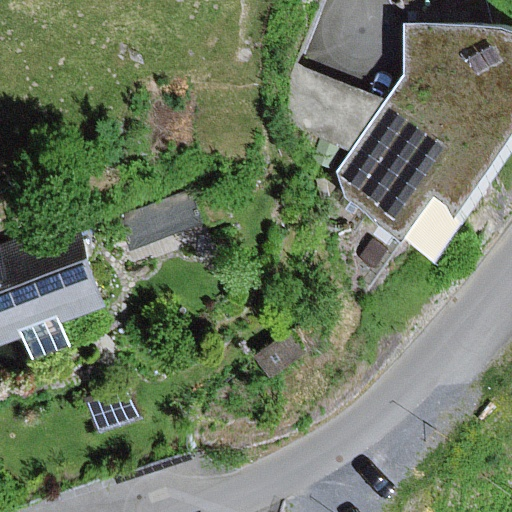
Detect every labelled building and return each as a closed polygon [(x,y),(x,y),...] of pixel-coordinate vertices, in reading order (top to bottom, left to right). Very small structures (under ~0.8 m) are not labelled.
[(511,14),(408,20),(409,66),(390,96),(355,149),(343,168),(350,195),(413,231),(437,190),(465,203),(511,137),(511,14)] [(355,149),(390,96),(298,60),(285,85),(288,125),(355,149)] [(86,216),(0,246),(0,340),(29,330),(37,353),(77,339),(69,316),(115,299),(86,216)] [(373,238),(360,257),(376,269),(389,250),(373,238)] [(292,328),(258,354),(274,376),(308,350),(292,328)]
